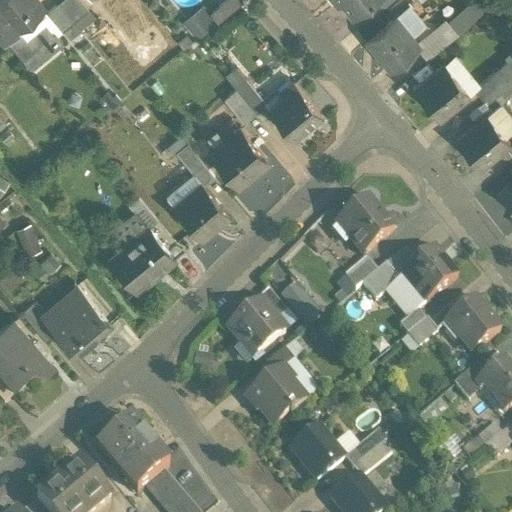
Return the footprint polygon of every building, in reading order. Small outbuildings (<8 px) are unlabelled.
[(38,0),(0,0),(0,7),(18,30),(19,29),(45,8),(38,0)] [(60,0),(56,3),(80,32),(93,21),(75,0),(60,0)] [(239,0),(225,0),(210,12),(218,22),(242,2),(239,0)] [(371,0),(342,0),(354,14),(371,0)] [(395,16),(408,6),(402,0),(391,0),(371,17),(357,29),(364,37),(366,39),(395,16)] [(372,0),(363,7),(371,17),(391,0),(372,0)] [(470,0),(449,18),(459,31),(492,4),(488,0),(470,0)] [(72,22),(56,3),(46,11),(62,30),(72,22)] [(408,6),(395,16),(410,34),(423,24),(408,6)] [(0,7),(0,41),(4,46),(8,42),(21,32),(19,29),(18,30),(0,7)] [(195,40),(214,23),(202,8),(182,25),(195,40)] [(410,34),(395,16),(366,39),(389,68),(418,44),(410,34)] [(423,36),(436,51),(458,31),(445,17),(423,36)] [(26,37),(21,32),(8,42),(30,68),(62,41),(55,33),(53,34),(44,22),(26,37)] [(80,32),(72,22),(62,30),(70,40),(80,32)] [(511,77),(511,49),(503,58),(506,61),(497,69),(508,81),(511,77)] [(445,61),(474,87),(481,80),(452,53),(445,61)] [(444,63),(419,83),(443,115),(469,94),(444,63)] [(225,75),(235,89),(246,79),(234,67),(225,75)] [(474,88),(483,101),(508,81),(497,69),(474,88)] [(267,105),(246,79),(235,89),(256,114),(267,105)] [(297,88),(271,109),(270,109),(269,110),(293,139),(295,138),(294,137),(307,126),(308,127),(309,126),(308,125),(319,115),(320,117),(322,116),(293,81),(292,82),(297,88)] [(511,86),(508,81),(483,101),(491,111),(499,104),(500,105),(511,94),(511,86)] [(443,115),(419,83),(414,88),(439,119),(443,115)] [(243,125),(256,114),(235,89),(223,100),(243,125)] [(491,111),(456,139),(479,166),(509,142),(503,135),(511,127),(511,119),(500,105),(499,104),(491,111)] [(266,163),(231,121),(208,141),(216,150),(211,154),(238,186),(266,163)] [(213,176),(186,143),(175,153),(201,186),(213,176)] [(194,177),(166,201),(173,209),(201,186),(194,177)] [(511,181),(499,192),(511,207),(511,181)] [(227,217),(201,186),(173,209),(199,241),(227,217)] [(157,221),(139,199),(128,208),(146,230),(147,230),(157,221)] [(368,200),(336,226),(362,258),(393,231),(368,200)] [(37,251),(29,227),(15,232),(24,256),(37,251)] [(146,230),(111,260),(137,291),(173,261),(147,230),(146,230)] [(457,280),(433,251),(401,278),(425,306),(457,280)] [(386,266),(362,285),(375,301),(399,282),(386,266)] [(306,325),(322,311),(297,281),(281,295),(306,325)] [(109,325),(78,289),(46,316),(45,316),(59,333),(77,353),(109,325)] [(286,313),(268,291),(256,302),(259,305),(260,304),(276,322),(286,313)] [(475,302),(465,311),(464,310),(446,325),(471,356),(500,333),(499,331),(497,333),(487,320),(489,319),(475,302)] [(46,316),(35,303),(22,313),(47,343),(59,333),(45,316),(46,316)] [(276,322),(260,304),(259,305),(229,330),(245,349),(251,344),(260,355),(285,334),(276,322)] [(50,364),(13,321),(0,331),(0,379),(13,395),(50,364)] [(439,336),(427,321),(405,339),(417,354),(439,336)] [(206,373),(213,355),(199,350),(192,368),(206,373)] [(284,350),(259,372),(268,383),(280,372),(285,368),(289,365),(289,366),(294,362),(284,350)] [(511,370),(504,360),(485,376),(474,385),(478,390),(479,392),(485,387),(495,400),(493,401),(494,403),(498,400),(507,411),(503,414),(505,415),(508,413),(508,414),(511,410),(511,373),(510,371),(511,370)] [(477,367),(455,386),(467,400),(478,390),(474,385),(485,376),(477,367)] [(296,382),(285,368),(280,372),(291,386),(296,382)] [(291,386),(280,372),(268,383),(247,400),(248,401),(253,397),(261,408),(257,411),(258,412),(259,411),(274,429),(289,417),(290,419),(294,416),(293,414),(306,404),(291,386)] [(13,395),(0,379),(0,397),(4,402),(13,395)] [(170,469),(130,422),(98,449),(137,496),(165,473),(170,469)] [(335,450),(319,430),(291,452),(317,483),(344,461),(343,460),(339,463),(331,453),(335,450)] [(476,444),(465,430),(450,442),(461,456),(476,444)] [(511,440),(505,432),(485,448),(494,459),(511,443),(511,440)] [(378,433),(344,461),(351,470),(386,442),(378,433)] [(390,454),(383,446),(351,470),(359,479),(390,454)] [(97,511),(111,501),(79,465),(37,501),(46,511),(97,511)] [(197,511),(165,473),(145,490),(164,511),(197,511)] [(359,479),(332,502),(340,511),(382,511),(385,510),(384,509),(381,511),(379,511),(372,502),(375,499),(359,479)] [(46,511),(37,501),(28,508),(31,511),(46,511)]
